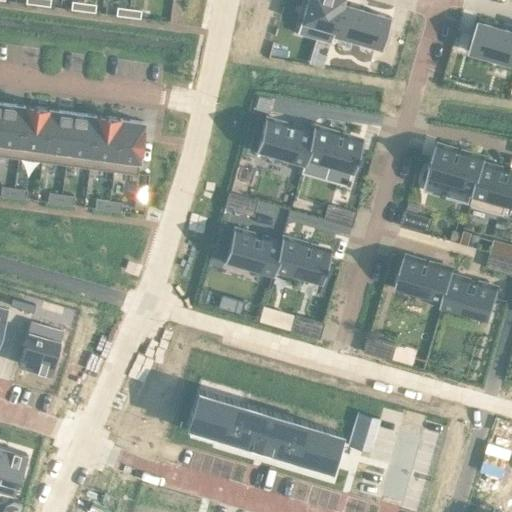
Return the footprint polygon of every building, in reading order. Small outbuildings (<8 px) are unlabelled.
[(68,0),(68,6),(82,8),(83,0),(80,0),(68,0)] [(96,10),(97,2),(83,0),(82,8),(96,10)] [(330,42),(333,34),(341,2),(342,0),(305,0),(300,21),(321,26),(317,38),(330,42)] [(390,16),(341,2),(333,34),(381,48),(390,16)] [(114,5),(113,13),(127,14),(129,6),(114,5)] [(142,16),(143,8),(129,6),(127,14),(142,16)] [(511,28),(478,19),(469,51),(511,62),(511,28)] [(405,37),(391,33),(384,54),(398,58),(405,37)] [(0,102),(0,105),(0,155),(17,157),(24,105),(0,102)] [(41,161),(48,109),(24,105),(17,157),(41,161)] [(65,164),(71,112),(48,109),(41,161),(65,164)] [(95,115),(71,112),(65,164),(89,167),(95,115)] [(89,167),(113,170),(119,118),(95,115),(89,167)] [(143,121),(119,118),(113,170),(137,174),(143,121)] [(265,118),(255,149),(303,162),(304,157),(311,131),(265,118)] [(311,131),(304,157),(351,171),(361,139),(313,125),(311,131)] [(431,161),(428,175),(474,188),(475,188),(482,162),(483,162),(485,156),(437,143),(433,156),(431,155),(429,161),(431,161)] [(474,188),(470,204),(471,205),(471,204),(503,214),(506,203),(511,204),(511,170),(483,162),(482,162),(475,188),(474,188)] [(1,185),(0,189),(0,195),(12,197),(13,187),(1,185)] [(12,197),(25,198),(26,189),(13,187),(12,197)] [(228,191),(223,207),(252,215),(257,200),(228,191)] [(47,201),(59,203),(61,193),(48,192),(47,201)] [(61,193),(59,203),(72,205),(73,195),(61,193)] [(94,207),(107,209),(108,199),(95,198),(94,207)] [(107,209),(119,211),(121,201),(108,199),(107,209)] [(136,200),(135,208),(143,209),(144,201),(136,200)] [(327,203),(322,218),(351,227),(355,211),(327,203)] [(404,209),(399,225),(428,233),(432,218),(404,209)] [(233,228),(224,260),(271,274),(273,268),(272,268),(280,241),(279,241),(233,228)] [(464,231),(460,242),(467,244),(471,233),(464,231)] [(280,241),(272,268),(273,268),(320,282),(323,268),(325,269),(327,263),(325,263),(329,249),(281,236),(279,241),(280,241)] [(511,257),(490,251),(485,267),(511,274),(511,257)] [(399,273),(396,286),(442,299),(443,300),(450,273),(451,273),(453,268),(405,254),(401,267),(399,267),(397,272),(399,273)] [(442,299),(441,305),(489,319),(498,287),(451,273),(450,273),(443,300),(442,299)] [(9,305),(20,308),(23,300),(11,297),(9,305)] [(23,300),(20,308),(32,311),(33,308),(34,304),(23,300)] [(294,314),(290,330),(318,338),(323,323),(294,314)] [(49,372),(62,331),(29,321),(17,362),(49,372)] [(368,335),(363,351),(391,359),(396,344),(368,335)] [(196,388),(186,422),(188,423),(191,424),(191,423),(188,422),(190,417),(207,422),(205,428),(230,435),(232,436),(233,436),(249,441),(250,442),(253,442),(283,451),(285,452),(311,460),(313,454),(330,459),(328,464),(325,463),(325,464),(327,465),(328,465),(330,466),(337,441),(340,432),(338,431),(295,418),(293,417),(243,402),(241,402),(198,389),(196,388)] [(389,403),(411,410),(414,401),(392,394),(389,403)] [(357,410),(347,444),(368,450),(378,417),(357,410)] [(0,491),(13,495),(26,454),(0,445),(0,491)] [(344,511),(345,511),(362,497),(354,489),(337,504),(344,511)]
